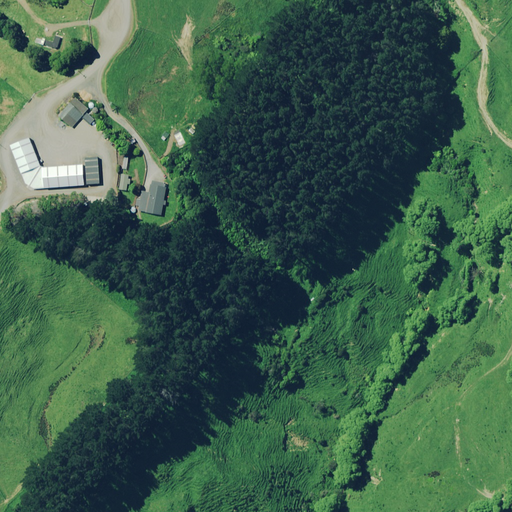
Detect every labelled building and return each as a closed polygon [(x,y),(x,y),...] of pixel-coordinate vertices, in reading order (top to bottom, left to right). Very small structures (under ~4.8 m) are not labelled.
[(89,109),(77,99),(61,116),(73,127),(89,109)] [(96,121),(89,113),(83,119),(90,126),(96,121)] [(27,184),(35,189),(46,188),(86,185),(85,165),(45,167),(43,168),(42,167),(31,138),(13,145),(23,174),(27,184)] [(102,184),(100,157),(87,158),(89,184),(102,184)] [(131,175),(123,174),(121,189),(129,191),(131,175)] [(169,184),(152,181),(150,193),(143,191),(142,199),(138,199),(137,205),(140,206),(140,211),(163,215),(169,184)]
